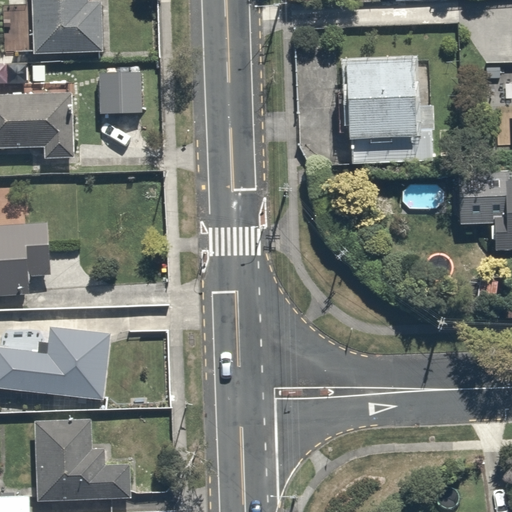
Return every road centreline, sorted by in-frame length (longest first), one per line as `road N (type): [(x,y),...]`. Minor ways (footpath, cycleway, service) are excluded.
road 1 (tertiary): [(225,0),(241,395)]
road 2 (residential): [(241,395),(511,386)]
